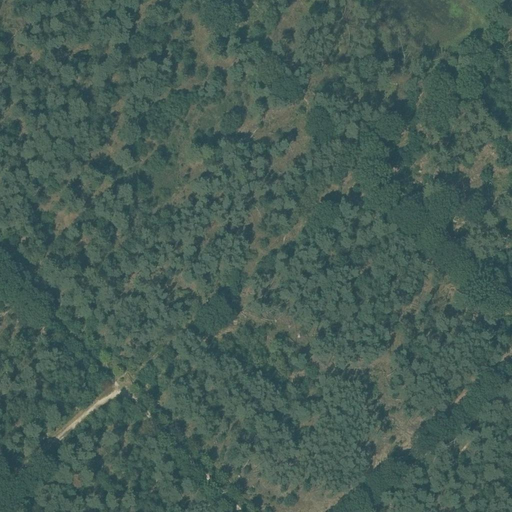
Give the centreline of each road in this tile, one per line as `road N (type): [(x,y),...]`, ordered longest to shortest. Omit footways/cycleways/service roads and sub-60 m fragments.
road 1 (track): [(122,388),(380,155)]
road 2 (track): [(358,154),(511,310)]
road 3 (track): [(210,0),(358,154)]
road 4 (track): [(511,381),(365,511)]
road 5 (track): [(241,511),(122,388)]
